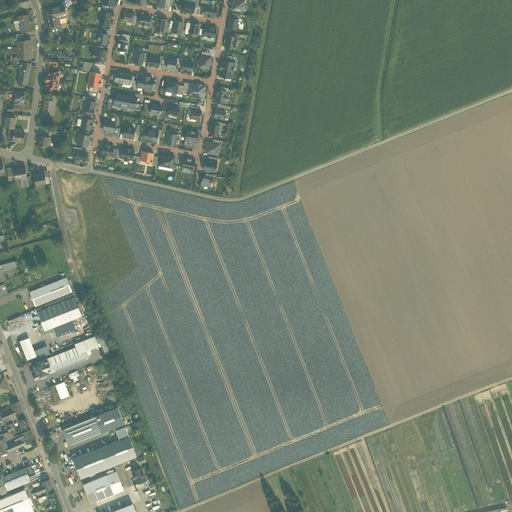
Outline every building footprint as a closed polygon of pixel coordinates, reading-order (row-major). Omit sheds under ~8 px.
[(63,5),(44,9),(50,33),(60,30),(58,22),(66,20),(65,16),(66,16),(65,13),(66,13),(66,12),(65,12),(64,8),(67,7),(70,23),(78,22),(74,5),(68,7),(68,6),(72,3),(69,0),(67,0),(65,1),(64,1),(64,2),(62,3),(63,5)] [(160,0),(160,7),(169,8),(169,5),(170,0),(160,0)] [(232,0),(232,3),(232,5),(231,10),(242,12),(243,8),(244,8),(244,4),(244,1),(239,0),(232,0)] [(183,11),(193,13),(194,8),(195,3),(194,3),(185,1),(183,11)] [(209,5),(209,6),(206,5),(205,10),(204,14),(215,16),(217,7),(213,7),(213,5),(209,5)] [(107,12),(101,11),(101,12),(99,23),(109,24),(109,21),(110,21),(111,17),(110,17),(111,13),(107,12)] [(134,14),(123,12),(122,21),(132,22),(133,16),(134,14)] [(28,14),(18,16),(18,17),(13,18),(14,24),(19,23),(21,33),(31,31),(28,14)] [(146,25),(149,25),(150,19),(150,17),(140,15),(139,24),(142,24),(142,25),(145,25),(146,25)] [(238,19),(232,18),(230,17),(228,28),(236,30),(238,19)] [(155,30),(164,31),(166,22),(166,20),(157,19),(157,22),(156,22),(155,27),(156,27),(155,30)] [(183,23),(174,21),(172,33),(181,34),(182,29),(183,23)] [(199,25),(191,24),(190,29),(190,33),(193,33),(198,34),(198,29),(199,25)] [(209,28),(205,27),(205,30),(204,35),(204,36),(207,36),(207,37),(211,37),(214,38),(216,29),(213,28),(209,27),(209,28)] [(97,43),(106,45),(108,35),(99,33),(97,43)] [(224,46),(233,48),(233,47),(234,42),(236,42),(237,37),(231,36),(226,36),(226,40),(224,39),(224,42),(225,42),(224,46)] [(31,40),(25,40),(25,41),(20,40),(20,41),(19,41),(17,41),(17,47),(20,47),(20,50),(31,50),(31,40)] [(121,40),(119,40),(119,43),(118,43),(117,47),(118,47),(117,50),(126,52),(126,48),(127,49),(128,45),(127,45),(128,41),(121,40)] [(95,61),(103,62),(105,51),(103,51),(95,49),(95,50),(95,52),(93,52),(92,57),(95,58),(95,61)] [(31,50),(20,50),(20,52),(17,52),(17,58),(19,58),(20,58),(20,59),(25,59),(31,59),(31,50)] [(133,63),(142,64),(142,62),(144,53),(135,51),(133,63)] [(148,65),(158,67),(159,65),(160,58),(153,57),(153,56),(150,55),(149,59),(148,65)] [(199,67),(209,69),(211,57),(209,56),(201,55),(199,67)] [(167,68),(175,70),(176,64),(177,60),(169,59),(168,62),(167,65),(167,68)] [(188,71),(191,72),(193,63),(183,61),(182,68),(181,70),(185,71),(184,72),(188,72),(188,71)] [(219,76),(231,78),(234,63),(231,62),(224,61),(222,61),(221,65),(220,65),(220,68),(221,68),(219,76)] [(92,63),(84,62),(82,70),(90,72),(91,72),(92,63)] [(29,66),(23,66),(23,69),(20,69),(18,84),(26,85),(29,66)] [(55,71),(55,72),(48,71),(48,75),(47,74),(47,77),(46,77),(46,78),(59,80),(59,76),(59,72),(55,71)] [(114,82),(122,83),(124,73),(116,71),(115,79),(114,82)] [(90,72),(87,85),(99,87),(101,74),(91,72),(90,72)] [(132,74),(124,73),(122,83),(130,85),(132,74)] [(144,88),(146,77),(144,76),(144,77),(143,77),(139,76),(138,81),(137,87),(144,88)] [(146,77),(144,88),(150,90),(151,90),(152,84),(153,79),(149,78),(148,77),(146,77)] [(59,80),(46,78),(46,80),(46,82),(47,82),(46,86),(53,87),(52,88),(57,88),(58,84),(59,80)] [(176,93),(178,85),(178,82),(165,80),(163,90),(176,93)] [(191,96),(202,98),(203,94),(204,95),(205,91),(204,91),(204,87),(201,86),(201,85),(197,84),(197,85),(189,84),(188,92),(190,92),(191,94),(191,96)] [(220,90),(217,90),(215,101),(224,102),(225,99),(226,95),(225,95),(226,92),(220,90)] [(25,95),(15,93),(14,103),(24,105),(25,95)] [(127,108),(134,109),(135,103),(136,97),(115,93),(114,99),(113,105),(120,106),(120,107),(127,109),(127,108)] [(50,101),(44,100),(42,114),(49,115),(53,115),(55,101),(50,101)] [(90,112),(94,113),(94,109),(95,109),(95,106),(95,102),(91,101),(85,100),(84,111),(90,112)] [(150,113),(160,115),(160,110),(161,106),(152,104),(150,113)] [(167,114),(177,116),(179,107),(176,107),(176,106),(172,105),(172,106),(169,105),(167,114)] [(217,109),(215,109),(214,117),(223,119),(224,116),(225,116),(226,113),(224,113),(225,110),(217,109)] [(190,118),(200,120),(201,112),(197,111),(191,110),(190,118)] [(15,117),(6,116),(4,127),(9,128),(14,129),(14,128),(15,117)] [(81,128),(91,130),(91,126),(92,126),(92,123),(92,120),(89,119),(83,118),(81,128)] [(105,130),(114,131),(115,123),(104,121),(103,129),(105,130)] [(219,126),(219,125),(214,125),(211,124),(209,134),(218,135),(219,126)] [(123,136),(133,138),(134,129),(131,129),(131,128),(128,127),(127,128),(124,127),(123,136)] [(14,129),(9,128),(8,138),(13,139),(12,140),(19,141),(19,142),(23,143),(24,133),(22,132),(22,130),(14,129)] [(142,139),(157,142),(157,137),(158,132),(154,131),(148,130),(144,130),(142,139)] [(194,142),(196,142),(196,139),(197,139),(197,136),(197,133),(194,132),(191,131),(191,132),(187,131),(187,135),(186,135),(185,141),(194,142)] [(166,144),(175,145),(175,143),(177,135),(168,133),(166,144)] [(76,145),(88,147),(89,141),(90,136),(88,136),(79,134),(78,134),(76,145)] [(49,137),(40,136),(38,146),(47,147),(48,140),(49,141),(49,137)] [(213,142),(208,142),(206,153),(218,155),(220,144),(213,142)] [(103,145),(101,154),(104,154),(104,155),(108,156),(108,155),(111,156),(112,156),(113,148),(113,147),(110,146),(106,145),(106,146),(103,145)] [(128,159),(132,160),(134,151),(130,150),(130,149),(126,149),(122,149),(122,150),(120,158),(124,159),(124,160),(128,161),(128,159)] [(75,160),(86,162),(87,153),(76,151),(75,160)] [(153,156),(154,153),(142,151),(141,157),(140,160),(146,161),(145,163),(152,164),(153,156)] [(159,166),(172,168),(173,165),(174,157),(161,155),(160,157),(159,163),(159,166)] [(195,161),(183,158),(182,168),(193,170),(195,161)] [(217,161),(208,159),(205,159),(203,170),(212,172),(213,168),(215,168),(217,161)] [(25,167),(22,168),(14,169),(13,169),(14,175),(15,177),(22,176),(22,178),(27,177),(25,167)] [(44,173),(33,174),(35,184),(46,182),(45,177),(44,173)] [(212,190),(214,178),(205,176),(203,176),(202,180),(201,180),(200,188),(212,190)] [(22,178),(20,178),(21,187),(28,186),(28,185),(27,177),(22,178)] [(12,262),(2,264),(5,271),(14,267),(12,262)] [(32,300),(35,306),(72,291),(66,277),(29,292),(31,298),(30,298),(31,300),(32,300)] [(74,297),(37,312),(42,324),(45,331),(48,330),(53,327),(72,320),(82,316),(74,297)] [(21,316),(8,321),(11,328),(24,324),(21,316)] [(72,320),(53,327),(57,337),(75,329),(72,320)] [(45,331),(42,324),(38,325),(42,335),(49,333),(48,330),(45,331)] [(105,351),(108,350),(102,336),(96,339),(97,341),(101,340),(105,351)] [(26,338),(16,342),(24,361),(33,358),(26,338)] [(84,344),(47,358),(47,359),(52,371),(52,372),(89,358),(86,349),(84,344)] [(44,360),(36,363),(37,365),(33,366),(35,370),(31,371),(34,380),(40,377),(41,378),(46,376),(45,375),(48,374),(48,373),(52,371),(47,359),(44,361),(44,360)] [(2,378),(0,378),(0,393),(9,389),(4,377),(2,378)] [(64,382),(54,385),(60,399),(69,396),(64,382)] [(19,401),(11,404),(14,411),(15,414),(23,411),(19,401)] [(10,411),(1,415),(3,420),(4,419),(10,417),(15,414),(14,411),(11,413),(10,411)] [(95,416),(62,429),(68,446),(102,432),(97,421),(102,419),(100,415),(95,416)] [(29,427),(26,418),(19,421),(21,427),(20,427),(15,429),(16,432),(29,427)] [(13,423),(8,426),(6,426),(8,431),(10,435),(16,432),(15,429),(13,423)] [(125,426),(115,430),(119,439),(129,435),(125,426)] [(30,430),(14,437),(15,440),(20,438),(21,442),(17,444),(16,443),(7,447),(9,451),(34,440),(30,430)] [(128,436),(73,459),(80,478),(136,455),(128,436)] [(7,447),(3,438),(0,439),(0,449),(2,454),(9,451),(7,447)] [(0,477),(0,493),(27,482),(35,479),(37,478),(35,474),(29,466),(25,468),(0,477)] [(140,468),(132,471),(133,474),(134,478),(135,477),(137,483),(142,481),(146,480),(142,472),(140,468)] [(106,475),(87,482),(89,487),(85,489),(88,498),(93,496),(95,501),(114,494),(112,489),(119,486),(116,477),(108,480),(106,475)] [(43,485),(34,489),(35,494),(36,495),(53,488),(49,479),(42,482),(43,485)] [(142,481),(137,483),(134,484),(137,491),(145,487),(142,481)] [(25,489),(0,499),(0,511),(30,511),(34,511),(25,489)] [(135,511),(132,503),(110,511),(135,511)]
